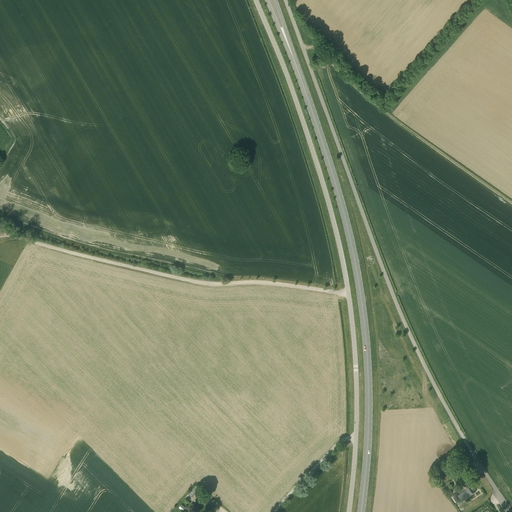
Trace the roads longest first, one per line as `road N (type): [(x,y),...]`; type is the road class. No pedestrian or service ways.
road 1 (unclassified): [(255,0),(309,139),(343,263),(356,392),(348,511)]
road 2 (primary): [(271,0),(336,186),(357,277),(368,387),(360,511)]
road 3 (track): [(348,291),(190,280),(0,232)]
road 4 (track): [(511,203),(377,109),(317,48),(303,49)]
